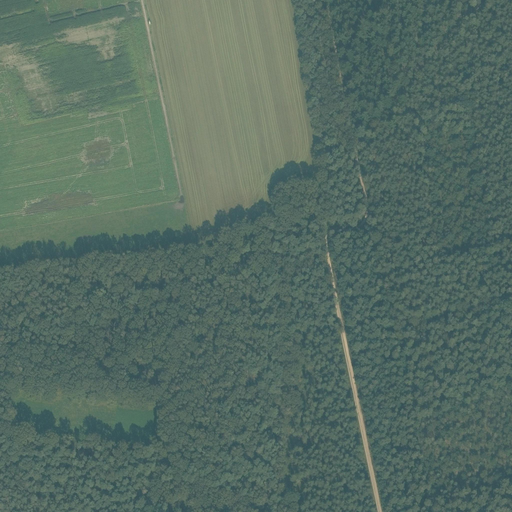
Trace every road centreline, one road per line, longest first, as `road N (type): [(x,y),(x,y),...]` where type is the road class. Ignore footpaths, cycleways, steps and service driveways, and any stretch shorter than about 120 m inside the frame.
road 1 (track): [(329,230),(380,511)]
road 2 (track): [(463,21),(354,150)]
road 3 (track): [(354,150),(326,0)]
